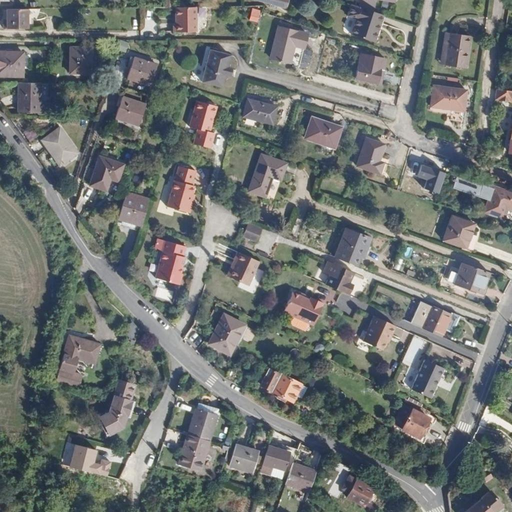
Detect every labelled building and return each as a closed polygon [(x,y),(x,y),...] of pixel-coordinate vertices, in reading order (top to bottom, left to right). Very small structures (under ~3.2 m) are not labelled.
[(361,0),(360,7),(374,12),(376,0),(361,0)] [(356,18),(351,34),(375,42),(384,15),(374,12),(360,7),(352,4),(348,15),(356,18)] [(176,8),(176,24),(174,24),(174,32),(197,32),(197,7),(176,8)] [(255,21),(259,9),(250,7),(247,19),(255,21)] [(2,20),(2,28),(25,27),(25,9),(2,9),(2,20)] [(279,27),(271,59),(290,64),(294,47),(304,49),(308,35),(279,27)] [(447,40),(444,62),(465,65),(469,33),(445,29),(443,40),(447,40)] [(127,43),(119,40),(115,49),(124,52),(127,43)] [(224,66),(227,55),(206,49),(197,82),(220,88),(224,75),(227,76),(230,67),(224,66)] [(69,50),(69,75),(89,75),(89,50),(69,50)] [(0,54),(0,78),(21,79),(21,55),(0,54)] [(361,55),(356,80),(376,85),(379,72),(383,73),(385,61),(361,55)] [(132,57),(126,77),(149,85),(155,65),(132,57)] [(434,83),(430,104),(447,107),(448,105),(464,107),(467,88),(434,83)] [(17,103),(17,113),(39,113),(40,84),(18,84),(18,93),(0,99),(0,106),(1,108),(17,103)] [(511,91),(497,89),(496,99),(511,101),(511,97),(511,91)] [(120,97),(114,117),(137,125),(143,104),(120,97)] [(196,97),(189,123),(199,125),(195,139),(209,144),(213,129),(207,127),(214,102),(196,97)] [(246,101),(241,118),(269,127),(275,109),(246,101)] [(312,117),(304,138),(333,148),(341,128),(312,117)] [(30,128),(23,133),(28,141),(35,136),(30,128)] [(41,141),(59,166),(76,153),(58,129),(41,141)] [(365,140),(357,166),(378,174),(382,164),(377,162),(383,146),(365,140)] [(258,155),(254,167),(279,175),(283,163),(258,155)] [(98,158),(90,186),(105,190),(109,179),(116,182),(122,165),(98,158)] [(174,178),(167,204),(186,210),(191,191),(193,184),(190,183),(194,168),(178,164),(175,178),(174,178)] [(441,171),(419,164),(415,175),(423,178),(420,187),(434,191),(441,171)] [(254,167),(245,192),(262,197),(269,177),(277,180),(279,175),(254,167)] [(488,200),(484,212),(503,219),(507,208),(511,209),(511,192),(493,186),(492,188),(457,176),(453,188),(488,200)] [(125,191),(117,218),(141,225),(148,198),(125,191)] [(191,191),(186,210),(189,210),(194,192),(191,191)] [(511,209),(507,208),(503,219),(511,221),(511,217),(511,209)] [(451,216),(443,241),(465,248),(473,224),(451,216)] [(248,223),(242,237),(255,242),(261,228),(248,223)] [(347,229),(335,257),(355,265),(359,256),(363,257),(371,238),(347,229)] [(161,250),(153,276),(178,283),(182,267),(180,266),(183,255),(182,255),(184,245),(162,239),(159,249),(161,250)] [(236,260),(228,276),(245,284),(256,260),(238,251),(234,259),(236,260)] [(234,259),(226,275),(228,276),(236,260),(234,259)] [(327,274),(323,283),(341,291),(346,293),(347,291),(348,292),(351,282),(348,281),(351,272),(326,261),(321,272),(327,274)] [(460,261),(452,283),(480,293),(488,271),(460,261)] [(283,311),(312,325),(323,302),(309,296),(308,299),(300,295),(292,292),(283,311)] [(431,306),(421,328),(441,336),(451,314),(431,306)] [(222,315),(208,344),(228,355),(235,342),(233,341),(241,325),(222,315)] [(372,316),(361,341),(379,350),(383,342),(386,335),(389,336),(394,326),(372,316)] [(131,320),(126,338),(135,340),(139,329),(131,320)] [(197,322),(194,328),(202,333),(206,326),(197,322)] [(72,331),(59,378),(81,384),(85,371),(77,369),(81,354),(97,359),(103,340),(72,331)] [(420,357),(406,387),(425,396),(439,366),(420,357)] [(233,368),(227,379),(235,384),(241,372),(233,368)] [(263,387),(294,402),(302,386),(280,374),(276,382),(266,377),(262,384),(263,387)] [(98,417),(107,432),(118,427),(119,427),(124,421),(126,417),(128,417),(133,402),(131,401),(126,399),(131,384),(125,382),(121,381),(118,380),(114,395),(115,396),(109,411),(98,417)] [(131,384),(126,399),(131,401),(136,386),(131,384)] [(212,405),(202,401),(200,408),(210,411),(212,405)] [(211,441),(223,409),(212,405),(210,411),(200,408),(190,433),(211,441)] [(402,405),(397,414),(423,428),(428,418),(402,405)] [(418,438),(423,428),(397,414),(392,424),(418,438)] [(190,433),(179,462),(200,469),(211,441),(190,433)] [(236,444),(231,465),(254,470),(260,451),(236,444)] [(268,445),(264,462),(285,468),(290,451),(268,445)] [(294,462),(288,479),(287,483),(309,491),(316,471),(294,462)] [(350,475),(343,487),(350,491),(348,496),(364,505),(373,487),(350,475)] [(93,479),(88,500),(107,505),(113,484),(93,479)] [(462,511),(499,511),(504,508),(490,490),(462,511)]
